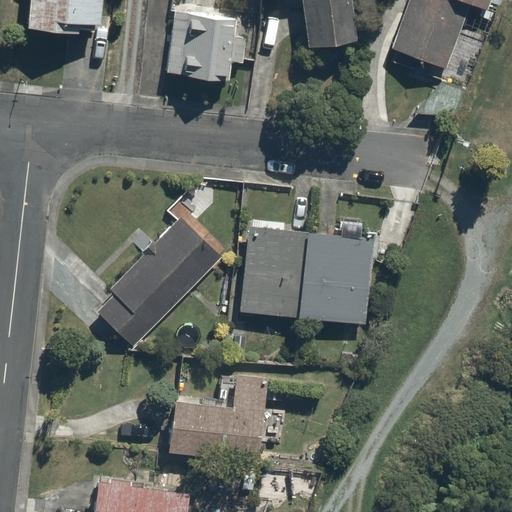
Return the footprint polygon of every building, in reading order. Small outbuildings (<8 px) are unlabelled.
[(29,0),(28,21),(78,25),(78,17),(101,19),(102,0),(29,0)] [(304,0),(308,41),(353,37),(349,0),(304,0)] [(493,0),(499,2),(499,0),(406,0),(390,46),(446,66),(469,1),(484,6),(486,0),(493,0)] [(238,13),(170,5),(163,69),(230,77),(238,13)] [(285,30),(263,26),(260,50),(281,54),(285,30)] [(224,255),(182,214),(92,304),(134,346),(224,255)] [(370,236),(249,222),(239,305),(361,318),(370,236)] [(259,459),(269,378),(237,374),(234,400),(177,393),(170,448),(259,459)] [(183,511),(187,488),(98,477),(93,511),(183,511)]
